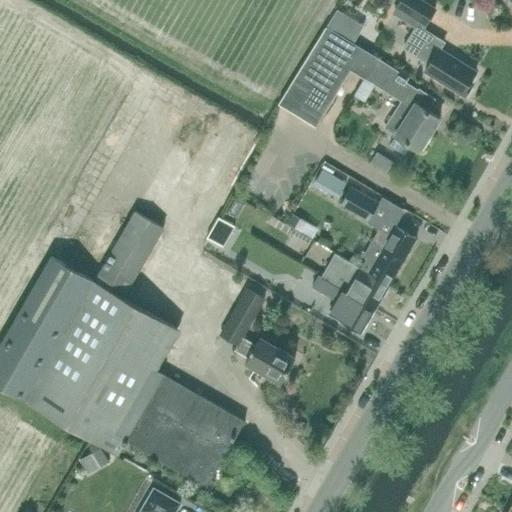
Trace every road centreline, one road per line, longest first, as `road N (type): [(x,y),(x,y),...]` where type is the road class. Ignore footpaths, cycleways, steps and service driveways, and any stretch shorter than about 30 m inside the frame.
road 1 (tertiary): [(318,511),(511,176)]
road 2 (unclassified): [(443,511),(511,394)]
